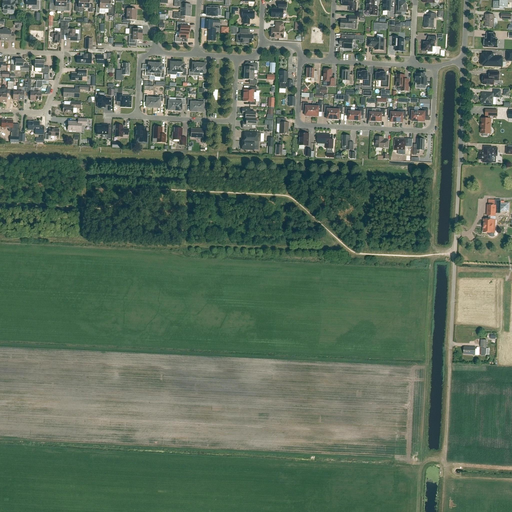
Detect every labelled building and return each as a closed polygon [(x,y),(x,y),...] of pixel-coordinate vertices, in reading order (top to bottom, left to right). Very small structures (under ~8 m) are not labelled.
[(14,2),(14,0),(7,0),(7,2),(3,2),(3,10),(3,12),(3,13),(5,14),(6,14),(7,14),(7,12),(7,10),(14,11),(15,2),(14,2)] [(36,0),(26,0),(26,5),(32,5),(32,10),(35,10),(39,10),(40,1),(36,1),(36,0)] [(61,7),(61,0),(55,0),(56,3),(50,3),(49,10),(57,11),(61,11),(61,7)] [(61,0),(61,7),(61,11),(70,11),(70,4),(67,4),(66,0),(61,0)] [(84,8),(84,0),(78,0),(79,4),(75,4),(75,12),(78,12),(84,12),(84,8)] [(84,0),(84,8),(89,9),(89,12),(93,12),(93,5),(90,5),(90,0),(84,0)] [(105,9),(105,0),(100,0),(100,5),(97,5),(96,14),(105,14),(105,9)] [(109,0),(105,0),(105,9),(108,10),(108,13),(108,16),(114,16),(114,6),(111,6),(111,0),(109,0)] [(356,12),(357,3),(354,3),(353,0),(342,0),(342,6),(350,6),(349,11),(356,12)] [(377,15),(378,8),(374,8),(374,0),(367,0),(366,0),(366,11),(371,11),(370,15),(377,15)] [(508,8),(507,0),(496,0),(497,1),(494,1),(493,9),(500,9),(500,7),(508,8)] [(180,10),(191,11),(191,5),(186,4),(186,1),(174,1),(174,7),(181,7),(180,10)] [(393,18),(394,7),(391,7),(391,1),(383,1),(383,11),(387,11),(387,17),(393,18)] [(286,7),(286,3),(278,2),(278,7),(278,9),(271,9),(271,17),(282,18),(283,11),(286,11),(286,7)] [(407,9),(407,5),(406,5),(406,2),(399,2),(399,8),(396,7),(396,15),(401,15),(401,12),(406,12),(406,9),(407,9)] [(127,15),(136,15),(136,9),(131,9),(131,6),(124,6),(123,9),(127,9),(127,15)] [(220,9),(220,6),(212,6),(212,9),(207,8),(207,10),(206,10),(206,14),(206,16),(212,16),(212,17),(216,17),(216,16),(217,16),(218,9),(220,9)] [(190,17),(191,11),(180,10),(180,13),(174,13),(174,19),(185,19),(185,17),(190,17)] [(254,19),(254,12),(248,11),(248,10),(242,10),(242,19),(243,19),(243,24),(249,24),(250,19),(254,19)] [(435,18),(436,14),(428,14),(428,17),(425,17),(425,22),(424,22),(424,28),(433,28),(434,18),(435,18)] [(123,18),(123,23),(130,23),(130,20),(136,21),(136,15),(127,15),(127,18),(123,18)] [(486,15),(485,27),(494,28),(494,15),(486,15)] [(357,24),(358,17),(349,17),(349,20),(341,20),(341,28),(352,28),(353,23),(357,24)] [(208,41),(214,41),(215,41),(216,32),(220,32),(220,26),(212,26),(213,20),(205,20),(204,28),(204,29),(209,29),(208,41)] [(64,36),(65,22),(61,22),(60,29),(60,34),(54,33),(54,34),(51,34),(51,38),(54,38),(54,43),(61,44),(61,35),(64,36)] [(65,22),(64,36),(67,36),(67,41),(77,41),(77,34),(75,34),(75,30),(68,30),(68,22),(65,22)] [(179,32),(190,33),(190,27),(184,26),(184,22),(177,22),(177,29),(180,29),(180,32),(179,32)] [(283,30),(283,24),(276,23),(276,29),(271,29),(271,32),(270,33),(270,35),(271,36),(271,37),(277,37),(277,38),(283,38),(283,30)] [(129,35),(142,35),(143,30),(137,29),(137,26),(130,26),(129,29),(129,34),(129,35)] [(5,29),(5,41),(9,41),(9,40),(14,40),(14,34),(11,34),(11,31),(8,31),(8,29),(5,29)] [(253,35),(248,35),(248,29),(240,29),(240,33),(241,33),(240,43),(246,44),(246,43),(252,43),(252,40),(253,41),(253,35)] [(189,33),(190,33),(179,32),(179,36),(175,36),(175,42),(182,42),(182,38),(188,39),(189,33)] [(495,39),(495,34),(487,34),(487,39),(485,39),(484,42),(484,43),(483,45),(484,46),(484,47),(497,48),(498,40),(495,39)] [(142,41),(142,35),(129,35),(129,47),(135,47),(135,41),(142,41)] [(355,40),(355,36),(348,35),(347,39),(340,39),(340,45),(344,45),(344,48),(352,49),(353,40),(355,40)] [(403,51),(404,39),(399,39),(399,37),(392,36),(392,46),(395,46),(395,51),(403,51)] [(436,41),(436,37),(429,36),(429,42),(423,42),(423,51),(428,52),(428,53),(434,54),(436,52),(436,47),(434,47),(435,41),(436,41)] [(104,54),(104,50),(96,50),(96,47),(92,47),(93,39),(86,39),(85,49),(88,49),(88,53),(96,53),(104,54)] [(383,50),(384,39),(376,39),(368,39),(368,46),(375,47),(375,50),(383,50)] [(498,61),(496,58),(492,58),(492,54),(484,53),(484,55),(483,56),(483,58),(484,58),(484,61),(483,62),(483,64),(484,65),(483,66),(489,66),(489,67),(491,67),(492,66),(502,66),(502,61),(501,61),(501,60),(499,60),(498,61)] [(77,56),(77,63),(87,64),(91,64),(91,60),(92,54),(86,54),(86,57),(77,56)] [(28,72),(29,66),(23,66),(24,60),(16,60),(15,67),(21,67),(21,71),(24,71),(24,72),(28,72)] [(44,61),(35,61),(35,71),(41,72),(41,73),(49,74),(49,67),(44,67),(44,61)] [(177,72),(177,63),(171,63),(171,69),(167,69),(167,75),(177,75),(177,72)] [(177,63),(177,72),(183,72),(183,76),(186,76),(186,70),(183,70),(183,63),(177,63)] [(244,73),(254,74),(254,71),(257,71),(258,64),(250,63),(250,67),(244,67),(244,73)] [(129,76),(129,68),(129,64),(122,64),(122,68),(122,71),(116,70),(115,80),(123,81),(123,75),(129,76)] [(154,76),(155,64),(149,64),(148,70),(145,70),(145,76),(154,76)] [(155,64),(154,76),(154,77),(161,78),(164,78),(164,71),(161,70),(161,64),(155,64)] [(198,76),(199,64),(193,64),(192,70),(189,70),(189,76),(198,76)] [(199,64),(198,76),(208,77),(208,71),(205,71),(205,64),(199,64)] [(317,82),(317,75),(314,75),(314,69),(308,69),(307,78),(311,78),(311,82),(317,82)] [(86,77),(86,71),(79,70),(79,74),(72,73),(72,81),(82,81),(82,77),(86,77)] [(334,86),(335,79),(331,79),(332,70),(324,70),(324,82),(328,82),(328,86),(334,86)] [(353,84),(353,77),(349,77),(350,71),(343,70),(342,81),(347,81),(347,84),(353,84)] [(368,75),(368,72),(363,71),(362,72),(358,72),(358,74),(357,75),(357,77),(358,78),(358,80),(365,80),(365,86),(370,87),(371,75),(368,75)] [(292,88),(293,81),(287,81),(288,72),(280,72),(279,83),(286,83),(285,87),(292,88)] [(386,76),(386,73),(381,72),(381,73),(376,73),(376,75),(376,76),(375,78),(376,79),(376,81),(381,81),(384,81),(383,87),(388,87),(389,76),(386,76)] [(499,80),(499,72),(490,72),(490,76),(483,76),(483,84),(494,85),(494,80),(499,80)] [(253,80),(254,74),(244,73),(244,80),(250,80),(249,84),(257,84),(257,80),(253,80)] [(415,83),(417,83),(416,85),(417,85),(417,86),(417,87),(418,87),(419,88),(420,87),(421,87),(421,86),(422,86),(422,85),(427,85),(427,80),(425,80),(425,74),(416,74),(415,83)] [(409,80),(405,80),(405,75),(397,75),(396,86),(401,87),(401,91),(409,91),(409,80)] [(19,87),(18,101),(24,101),(24,92),(27,92),(28,83),(25,83),(24,92),(21,92),(21,87),(19,87)] [(243,96),(253,96),(254,93),(256,93),(256,91),(256,87),(250,87),(250,90),(244,90),(244,92),(243,92),(243,96)] [(79,90),(75,90),(64,89),(63,97),(79,98),(79,90)] [(131,108),(132,97),(122,96),(122,94),(118,93),(118,89),(114,89),(114,96),(117,96),(116,102),(120,102),(120,107),(131,108)] [(500,97),(500,91),(494,91),(494,94),(482,94),(482,104),(493,105),(493,97),(500,97)] [(153,108),(153,99),(147,98),(147,95),(144,95),(144,101),(147,101),(147,107),(153,108)] [(111,105),(111,98),(105,98),(106,97),(98,96),(97,107),(98,107),(99,108),(101,108),(105,108),(105,105),(111,105)] [(153,99),(153,108),(159,108),(160,102),(163,102),(163,96),(160,96),(160,99),(153,99)] [(253,100),(253,96),(243,96),(243,100),(243,102),(249,102),(249,105),(255,105),(256,102),(256,100),(253,100)] [(175,111),(175,102),(169,101),(169,97),(166,97),(166,104),(169,104),(168,110),(175,111)] [(175,102),(175,111),(181,111),(181,105),(185,105),(185,99),(182,99),(175,98),(175,102)] [(197,112),(197,103),(191,103),(191,99),(188,99),(187,105),(191,105),(190,112),(197,112)] [(197,103),(197,112),(203,112),(203,106),(207,106),(207,100),(204,100),(203,103),(197,103)] [(313,106),(312,117),(319,117),(319,111),(322,111),(322,101),(319,101),(319,104),(317,104),(317,107),(313,106)] [(80,108),(80,103),(71,102),(71,106),(63,105),(63,113),(73,113),(73,108),(77,108),(80,108)] [(312,117),(313,106),(308,106),(308,103),(303,103),(303,110),(306,111),(305,116),(312,117)] [(333,120),(334,109),(330,109),(330,106),(324,105),(324,112),(327,112),(327,119),(333,120)] [(334,109),(333,120),(339,120),(340,113),(343,113),(343,106),(338,106),(338,110),(334,109)] [(255,119),(255,112),(250,112),(250,109),(242,108),(242,115),(245,115),(245,119),(246,119),(246,118),(255,119)] [(354,121),(355,112),(351,111),(351,108),(346,108),(346,114),(348,114),(348,120),(354,121)] [(355,112),(354,121),(361,121),(361,115),(364,115),(364,108),(359,108),(359,112),(355,112)] [(397,123),(397,112),(393,112),(394,109),(388,108),(388,115),(391,115),(390,122),(397,123)] [(418,122),(419,112),(414,111),(414,108),(409,108),(409,115),(412,116),(411,121),(418,122)] [(376,122),(376,113),(372,112),(372,109),(367,109),(367,115),(370,115),(369,121),(376,122)] [(376,109),(376,113),(376,122),(382,122),(382,116),(385,116),(385,109),(376,109)] [(419,112),(418,122),(425,122),(425,116),(428,116),(428,109),(423,109),(423,112),(419,112)] [(497,116),(497,111),(486,110),(485,116),(488,116),(488,119),(481,119),(481,134),(483,134),(483,135),(484,136),(487,136),(488,136),(488,134),(490,134),(491,119),(491,116),(497,116)] [(397,112),(397,123),(403,123),(403,118),(406,118),(406,111),(403,111),(403,113),(397,112)] [(256,119),(255,119),(246,118),(246,119),(246,122),(243,122),(242,128),(252,129),(252,125),(256,125),(256,119)] [(86,126),(87,119),(78,119),(78,122),(68,122),(68,131),(77,131),(77,132),(81,132),(81,126),(86,126)] [(288,128),(289,123),(285,123),(285,119),(277,119),(277,124),(280,124),(279,134),(285,134),(285,135),(286,135),(286,134),(288,134),(288,128)] [(19,124),(12,124),(12,121),(2,120),(2,128),(9,128),(9,131),(15,131),(15,137),(19,137),(19,129),(19,124)] [(39,127),(39,122),(35,122),(35,123),(28,122),(28,134),(28,130),(35,130),(35,134),(44,135),(44,127),(39,127)] [(108,130),(108,125),(104,125),(104,126),(97,126),(96,134),(108,135),(107,139),(111,139),(111,130),(108,130)] [(128,135),(128,129),(123,129),(123,126),(116,125),(115,137),(122,137),(123,135),(128,135)] [(147,142),(147,131),(144,131),(144,127),(136,126),(136,130),(135,130),(135,132),(136,133),(136,138),(140,138),(139,142),(147,142)] [(165,143),(166,135),(162,135),(162,128),(154,127),(153,138),(157,139),(157,142),(165,143)] [(182,137),(182,129),(174,128),(174,133),(173,133),(172,140),(179,140),(179,145),(186,145),(186,138),(182,137)] [(59,137),(59,130),(49,129),(49,134),(46,134),(45,140),(48,140),(49,136),(59,137)] [(206,143),(206,136),(202,136),(203,130),(191,129),(191,138),(202,138),(202,143),(206,143)] [(259,142),(260,142),(261,133),(244,133),(244,137),(242,137),(242,141),(259,142)] [(308,146),(309,134),(300,133),(299,145),(304,146),(308,146)] [(333,149),(333,140),(330,140),(330,135),(318,134),(317,144),(325,144),(325,148),(333,149)] [(353,150),(354,143),(350,142),(351,136),(342,136),(342,140),(343,140),(342,146),(346,147),(346,150),(353,150)] [(388,147),(388,141),(383,141),(384,138),(376,137),(375,148),(383,148),(383,147),(388,147)] [(422,139),(421,139),(420,138),(419,138),(418,139),(417,139),(417,149),(414,148),(413,155),(417,156),(417,154),(420,154),(420,150),(424,150),(425,140),(422,139)] [(412,147),(412,139),(405,139),(405,140),(395,139),(395,146),(394,146),(394,151),(398,151),(398,150),(405,150),(405,147),(412,147)] [(242,141),(241,141),(240,145),(242,146),(242,150),(258,150),(259,142),(242,141)] [(480,152),(479,159),(483,159),(483,162),(494,162),(495,161),(496,153),(497,153),(497,149),(491,149),(491,147),(484,147),(484,153),(480,152)] [(495,205),(488,205),(487,216),(495,216),(495,214),(500,214),(500,212),(509,212),(510,203),(501,203),(501,200),(495,200),(495,205)] [(493,220),(484,220),(484,232),(488,232),(488,233),(488,234),(488,235),(489,235),(489,236),(490,236),(490,237),(491,237),(492,237),(493,237),(494,237),(494,233),(492,233),(493,220)] [(475,355),(476,347),(465,347),(464,347),(464,354),(464,355),(475,355)]
